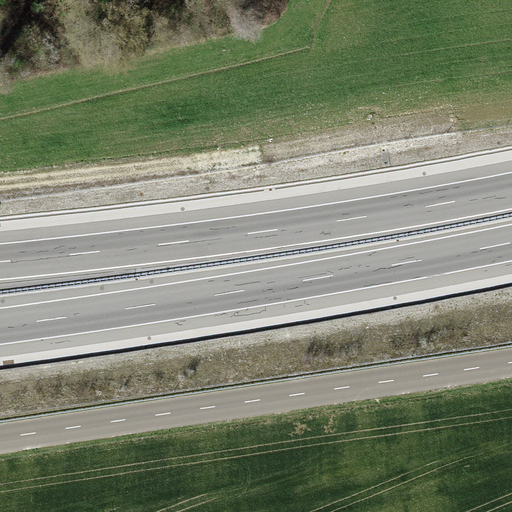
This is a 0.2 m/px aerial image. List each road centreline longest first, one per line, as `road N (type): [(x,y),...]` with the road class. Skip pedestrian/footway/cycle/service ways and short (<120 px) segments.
road 1 (motorway): [(0,325),(511,242)]
road 2 (unclassified): [(511,360),(0,439)]
road 3 (motorway): [(511,189),(183,241),(0,260)]
road 4 (track): [(0,181),(346,138)]
